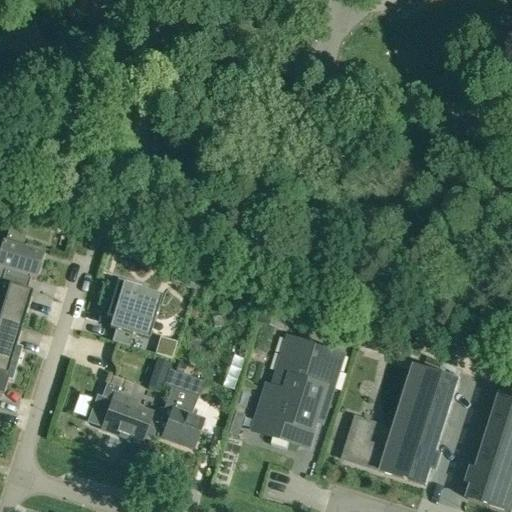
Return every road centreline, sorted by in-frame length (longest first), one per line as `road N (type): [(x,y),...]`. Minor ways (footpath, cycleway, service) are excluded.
road 1 (residential): [(325,78),(135,26),(48,67)]
road 2 (residential): [(86,261),(18,479)]
road 3 (residential): [(511,133),(325,78)]
